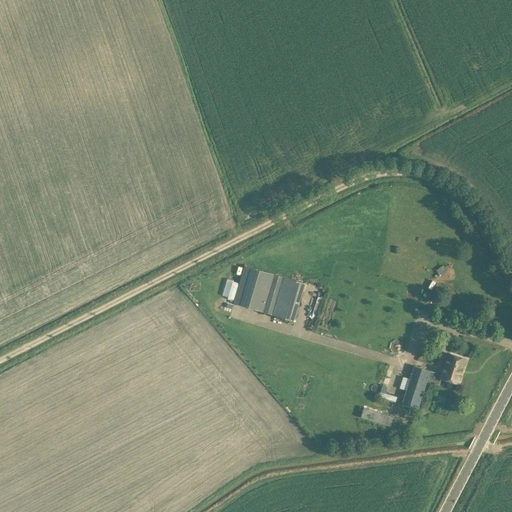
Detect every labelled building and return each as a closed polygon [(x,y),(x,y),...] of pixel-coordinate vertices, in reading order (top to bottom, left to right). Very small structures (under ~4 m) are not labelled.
[(245,265),(233,304),(294,322),(305,283),(245,265)] [(436,270),(438,273),(440,275),(441,277),(448,271),(443,265),(436,270)] [(435,372),(430,371),(414,365),(402,404),(419,410),(427,381),(439,385),(442,378),(459,383),(467,359),(449,353),(444,370),(435,372)] [(378,397),(395,401),(396,396),(385,393),(392,365),(387,364),(378,397)] [(393,416),(364,407),(361,417),(389,426),(393,416)]
